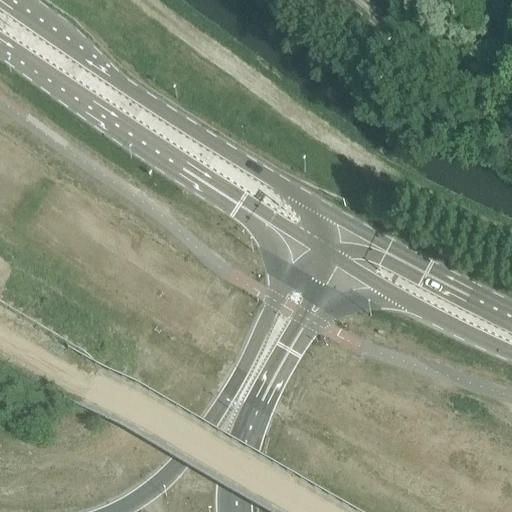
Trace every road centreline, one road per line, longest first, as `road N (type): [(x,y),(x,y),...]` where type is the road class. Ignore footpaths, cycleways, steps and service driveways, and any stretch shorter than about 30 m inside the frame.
road 1 (secondary): [(337,235),(5,0)]
road 2 (secondary): [(0,50),(302,249)]
road 3 (trunk): [(302,249),(227,393),(171,471),(117,511)]
road 4 (trunk): [(236,511),(247,435),(337,270)]
road 5 (secondary): [(511,319),(337,235)]
road 6 (secondary): [(337,270),(511,352)]
